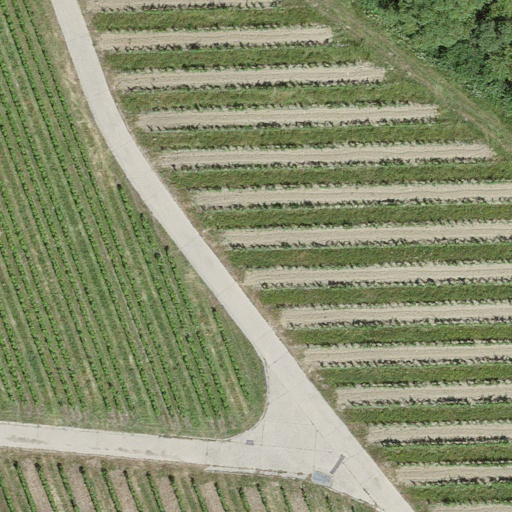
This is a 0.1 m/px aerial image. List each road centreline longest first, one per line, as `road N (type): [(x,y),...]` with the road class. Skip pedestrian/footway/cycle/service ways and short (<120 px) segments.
road 1 (track): [(66,0),(136,166),(398,511)]
road 2 (track): [(0,435),(365,471)]
